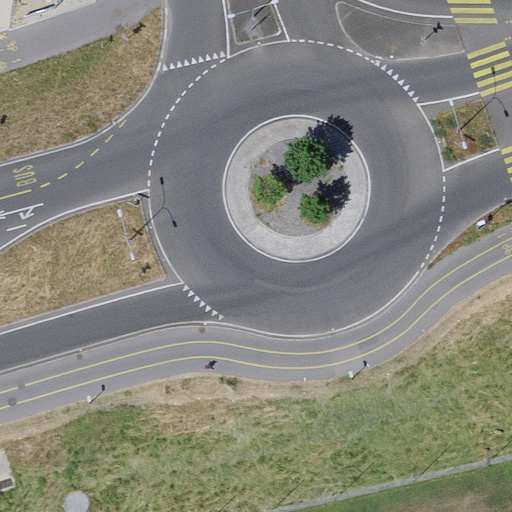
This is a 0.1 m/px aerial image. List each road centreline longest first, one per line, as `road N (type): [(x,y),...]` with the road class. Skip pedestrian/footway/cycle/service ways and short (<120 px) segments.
road 1 (primary): [(0,347),(232,285)]
road 2 (primary): [(232,285),(266,303),(342,301),(375,282),(400,254),(414,218)]
road 3 (primary): [(196,152),(0,208)]
road 4 (primary): [(511,65),(369,101)]
road 5 (primary): [(196,152),(189,210),(211,264),(232,285)]
road 6 (primary): [(414,218),(415,174),(399,133),(369,101)]
road 7 (primary): [(327,83),(284,82),(244,96),(211,125)]
road 8 (unclassified): [(193,0),(211,125)]
